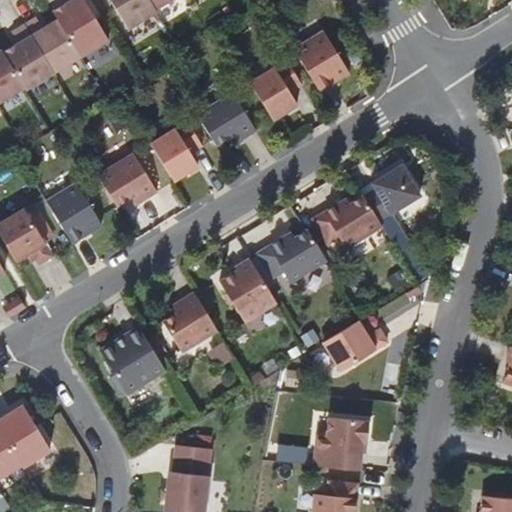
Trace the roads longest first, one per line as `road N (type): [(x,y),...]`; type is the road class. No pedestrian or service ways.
road 1 (residential): [(431,89),(29,336)]
road 2 (residential): [(431,89),(497,209),(454,323),(430,435)]
road 3 (residential): [(29,336),(109,448),(124,511)]
